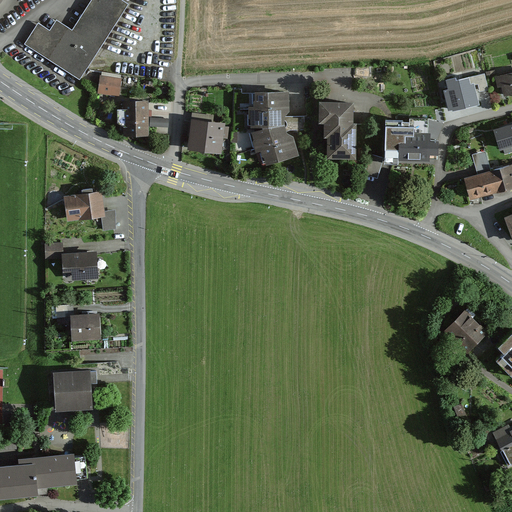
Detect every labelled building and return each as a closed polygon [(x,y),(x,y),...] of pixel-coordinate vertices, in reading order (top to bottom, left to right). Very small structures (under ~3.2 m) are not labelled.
[(52,30),(41,23),(27,45),(81,80),(131,4),(124,0),(93,0),(73,31),(58,21),(52,30)] [(511,73),(500,77),(505,97),(511,95),(511,73)] [(124,77),(103,75),(101,94),(123,96),(124,77)] [(477,83),(448,90),(453,110),(482,103),(477,83)] [(254,90),(255,105),(283,103),(288,103),(287,88),(254,90)] [(359,102),(328,100),(327,118),(333,119),(332,133),(337,134),(335,156),(361,157),(363,124),(358,123),(359,102)] [(153,101),(127,101),(127,135),(153,135),(153,101)] [(283,120),(283,103),(255,105),(251,105),(251,123),(262,122),(262,124),(283,120)] [(228,123),(196,119),(193,148),(225,151),(228,123)] [(258,145),(261,144),(288,135),(283,120),(262,124),(262,127),(254,130),(258,145)] [(511,122),(495,129),(500,146),(511,141),(511,122)] [(437,132),(389,129),(387,155),(436,158),(437,132)] [(293,134),(288,135),(261,144),(267,160),(298,150),(293,134)] [(478,172),(492,169),(487,150),(473,154),(478,172)] [(511,184),(511,163),(494,168),(499,188),(511,184)] [(499,188),(494,168),(466,176),(471,196),(499,188)] [(103,191),(67,196),(70,220),(106,216),(103,191)] [(60,245),(47,245),(48,257),(61,256),(60,245)] [(101,251),(69,252),(69,271),(77,271),(77,277),(102,276),(101,251)] [(75,306),(60,306),(61,321),(75,320),(75,337),(104,336),(103,312),(75,313),(75,306)] [(497,329),(474,307),(451,330),(473,352),(497,329)] [(511,329),(492,349),(511,369),(511,329)] [(93,370),(58,372),(60,409),(95,407),(93,370)] [(511,428),(498,434),(511,464),(511,428)] [(24,464),(0,466),(0,489),(80,481),(77,451),(24,456),(24,464)]
